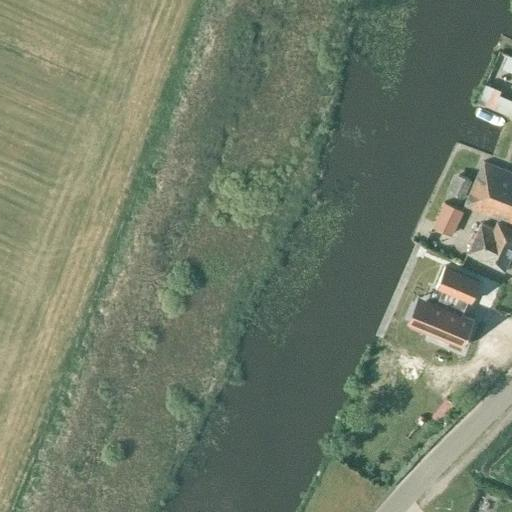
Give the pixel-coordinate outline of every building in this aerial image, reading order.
[(493,150),(495,128),(458,125),(456,146),(493,150)] [(511,172),(483,160),(464,204),(511,224),(511,172)] [(472,180),(454,172),(446,191),(464,199),(472,180)] [(433,228),(452,237),(465,211),(445,202),(433,228)] [(478,258),(504,270),(511,251),(511,227),(496,221),(493,228),(481,222),(466,252),(478,257),(478,258)] [(437,303),(428,299),(417,325),(463,345),(474,319),(461,314),(468,299),(471,300),(480,280),(445,265),(436,286),(443,289),(437,303)] [(399,400),(410,360),(383,353),(372,393),(399,400)]
